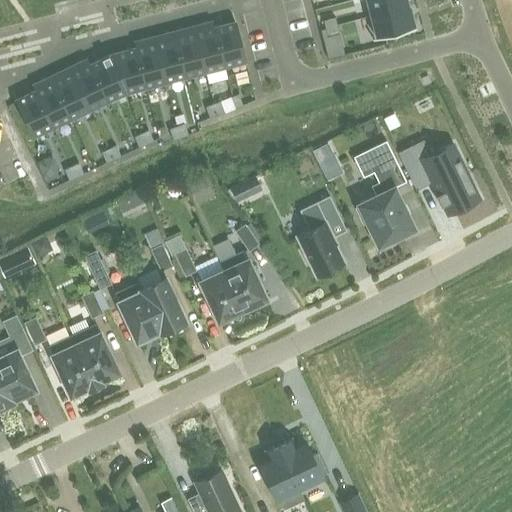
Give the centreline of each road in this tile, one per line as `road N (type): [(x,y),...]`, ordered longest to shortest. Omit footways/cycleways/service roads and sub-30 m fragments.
road 1 (tertiary): [(0,484),(511,233)]
road 2 (residential): [(477,35),(293,82),(272,0)]
